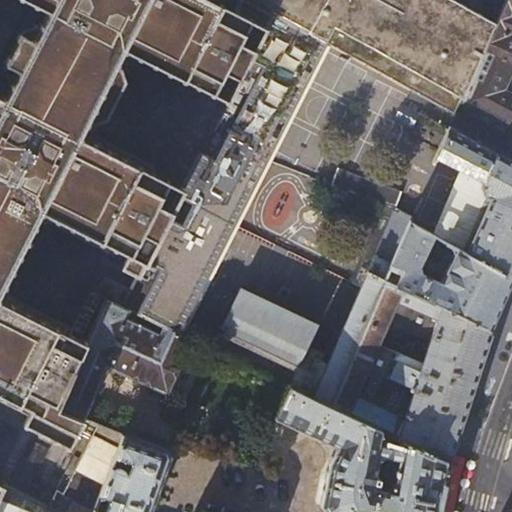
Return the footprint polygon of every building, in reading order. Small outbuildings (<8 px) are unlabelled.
[(0,0),(0,494),(3,485),(0,483),(0,408),(67,443),(82,415),(59,405),(105,297),(122,305),(270,11),(326,42),(456,113),(461,100),(493,22),(453,0),(0,0)] [(511,0),(502,0),(493,22),(461,100),(511,128),(511,0)] [(177,331),(326,42),(270,11),(122,305),(177,331)] [(436,158),(474,177),(483,181),(497,153),(473,139),(470,138),(450,127),(436,158)] [(511,161),(497,153),(483,181),(474,177),(472,182),(482,186),(485,195),(490,198),(465,253),(511,278),(511,161)] [(329,183),(393,209),(393,207),(399,192),(336,167),(329,183)] [(393,207),(393,209),(313,397),(374,426),(400,439),(449,462),(457,436),(484,351),(491,331),(384,279),(409,221),(408,221),(409,217),(411,214),(393,207)] [(500,309),(511,281),(511,278),(465,253),(456,248),(446,267),(440,282),(420,273),(417,265),(432,234),(409,221),(384,279),(491,331),(500,309)] [(239,286),(222,319),(302,356),(317,323),(239,286)] [(177,331),(122,305),(105,297),(59,405),(82,415),(85,416),(107,364),(168,393),(191,338),(177,331)] [(302,356),(222,319),(220,323),(287,355),(276,379),(288,385),(306,394),(311,383),(293,375),(302,356)] [(287,355),(220,323),(212,341),(238,354),(235,359),(276,379),(287,355)] [(438,511),(445,480),(449,462),(400,439),(391,445),(372,442),(374,426),(313,397),(306,394),(288,385),(273,417),(336,447),(328,461),(319,504),(324,511),(211,511),(204,509),(198,511),(149,511),(169,456),(167,449),(124,431),(123,433),(91,511),(438,511)] [(89,418),(52,508),(62,511),(91,511),(123,433),(89,418)] [(62,511),(52,508),(3,485),(0,494),(0,511),(62,511)]
